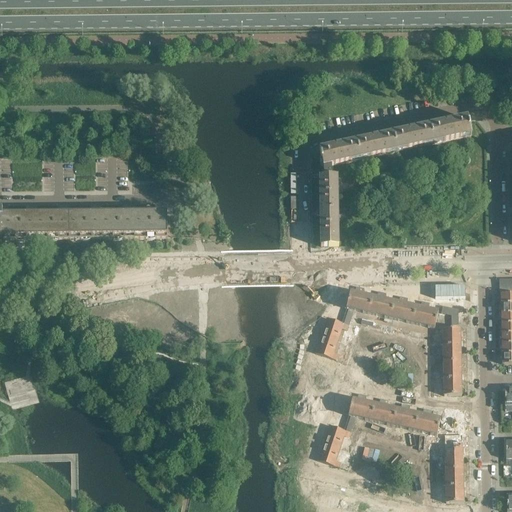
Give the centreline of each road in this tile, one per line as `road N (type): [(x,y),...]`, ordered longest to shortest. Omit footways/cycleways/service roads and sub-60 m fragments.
road 1 (primary): [(0,25),(511,17)]
road 2 (residential): [(302,268),(302,154),(309,143),(471,107),(493,115),(497,137)]
road 3 (tertiary): [(0,309),(113,279),(302,268)]
road 4 (residential): [(0,201),(182,198)]
road 5 (primary): [(181,0),(0,1)]
road 6 (tertiary): [(481,263),(302,268)]
road 7 (residential): [(485,414),(337,384),(323,374)]
road 8 (residential): [(495,263),(497,137)]
